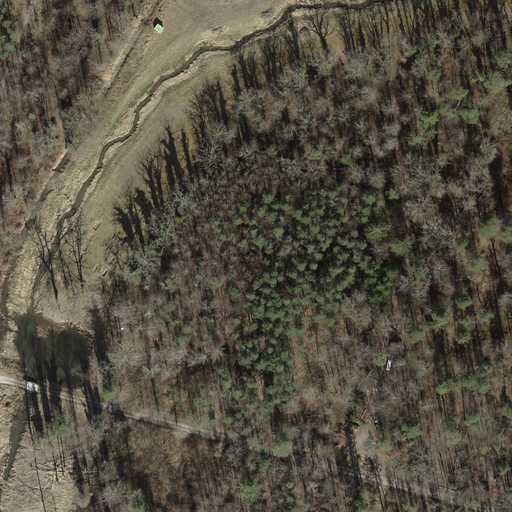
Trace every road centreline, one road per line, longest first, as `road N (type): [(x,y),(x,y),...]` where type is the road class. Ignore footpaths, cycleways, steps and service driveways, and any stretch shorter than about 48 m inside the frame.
road 1 (track): [(0,379),(502,511)]
road 2 (track): [(320,463),(367,434),(402,267),(432,225),(473,209),(511,210)]
